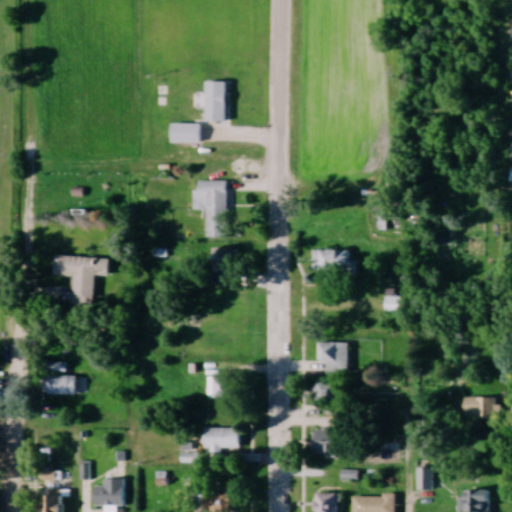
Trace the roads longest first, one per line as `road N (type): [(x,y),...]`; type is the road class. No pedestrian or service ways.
road 1 (residential): [(279,511),(283,0)]
road 2 (residential): [(15,511),(23,329)]
